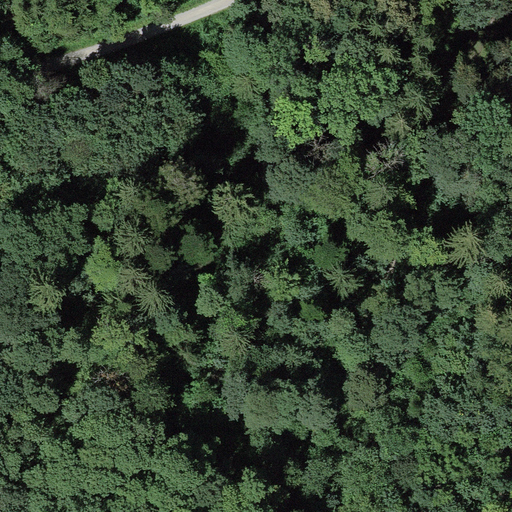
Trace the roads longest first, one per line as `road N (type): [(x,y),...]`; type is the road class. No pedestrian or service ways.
road 1 (track): [(506,0),(299,457),(287,511)]
road 2 (track): [(226,0),(124,44),(0,78)]
